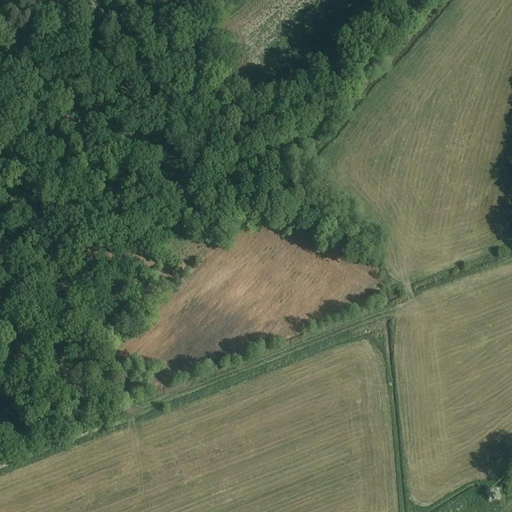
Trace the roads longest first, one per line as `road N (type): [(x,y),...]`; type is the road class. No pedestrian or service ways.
road 1 (track): [(0,67),(37,149),(46,220),(132,417),(380,314)]
road 2 (track): [(0,62),(136,56),(222,31)]
road 3 (track): [(132,417),(0,467)]
